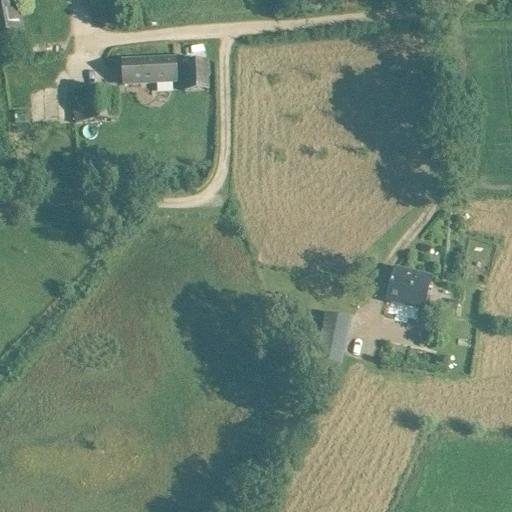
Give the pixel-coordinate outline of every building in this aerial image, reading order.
[(0,0),(0,38),(22,35),(15,0),(0,0)] [(182,47),(184,92),(208,91),(206,46),(182,47)] [(174,58),(123,61),(124,87),(176,84),(174,58)] [(0,108),(17,106),(16,98),(0,100),(0,108)] [(111,103),(74,104),(75,124),(112,123),(111,103)] [(394,271),(387,299),(423,309),(431,280),(394,271)] [(317,361),(341,366),(350,320),(326,315),(317,361)]
